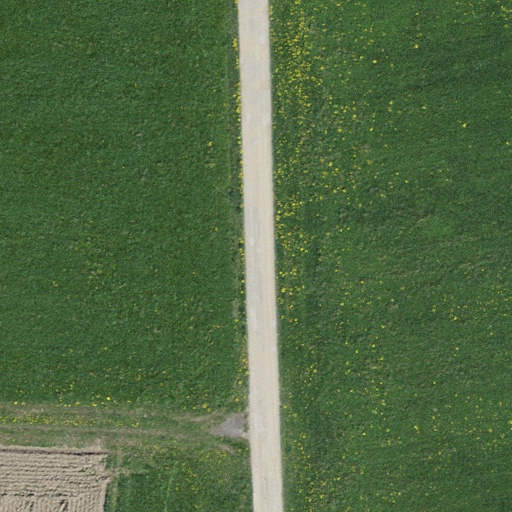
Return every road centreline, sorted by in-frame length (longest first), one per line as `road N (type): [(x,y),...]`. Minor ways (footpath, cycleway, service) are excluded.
road 1 (track): [(251,0),(271,511)]
road 2 (track): [(0,437),(269,453)]
